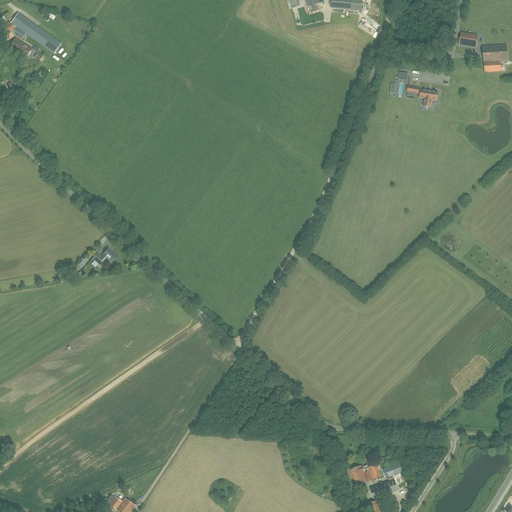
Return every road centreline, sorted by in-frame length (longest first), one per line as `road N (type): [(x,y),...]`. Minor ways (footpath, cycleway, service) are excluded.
road 1 (unclassified): [(454,433),(336,428),(311,418),(0,123)]
road 2 (track): [(235,346),(321,203),(393,0)]
road 3 (track): [(206,319),(0,471)]
